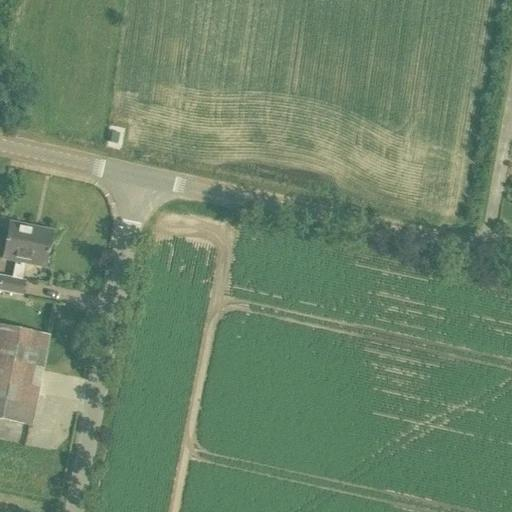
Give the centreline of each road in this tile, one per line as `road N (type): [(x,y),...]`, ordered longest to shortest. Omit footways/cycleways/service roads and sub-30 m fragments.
road 1 (tertiary): [(511,261),(137,181)]
road 2 (tertiary): [(74,511),(137,181)]
road 3 (tertiary): [(137,181),(0,151)]
